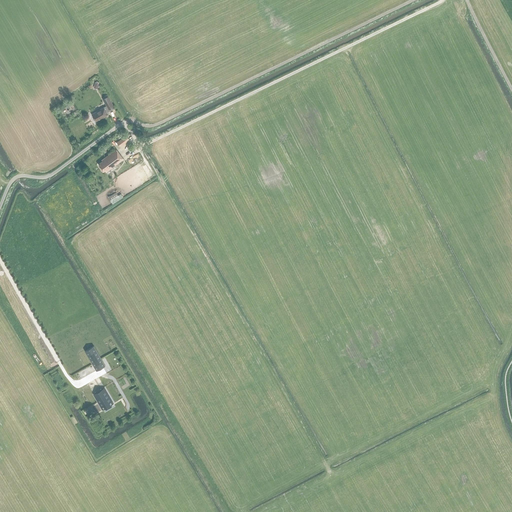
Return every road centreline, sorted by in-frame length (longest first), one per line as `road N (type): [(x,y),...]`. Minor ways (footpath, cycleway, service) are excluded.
road 1 (unclassified): [(0,207),(13,179),(51,175),(124,123),(139,147),(442,0)]
road 2 (track): [(413,0),(162,122),(124,123)]
